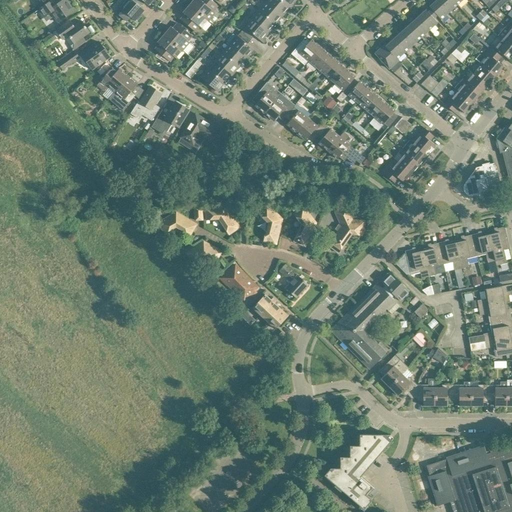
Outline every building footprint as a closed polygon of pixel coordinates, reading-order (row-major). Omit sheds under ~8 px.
[(51,0),(37,10),(43,19),(45,20),(48,20),(50,20),(54,17),(58,23),(74,11),(66,0),(63,0),(55,6),(52,1),(52,0),(51,0)] [(126,0),(124,3),(120,8),(116,12),(119,15),(127,22),(131,17),(135,21),(136,20),(137,21),(142,15),(141,14),(144,10),(141,7),(145,2),(142,0),(126,0)] [(194,0),(190,5),(208,21),(215,13),(213,11),(218,6),(210,0),(194,0)] [(281,0),(268,0),(267,2),(282,15),(286,11),(287,12),(291,12),(292,10),(281,0)] [(281,0),(292,10),(294,8),(294,4),(293,3),(295,0),(281,0)] [(449,12),(437,0),(430,7),(441,20),(449,12)] [(452,0),(437,0),(449,12),(457,5),(452,0)] [(506,0),(500,0),(496,5),(499,8),(507,0),(506,0)] [(267,2),(259,10),(278,26),(280,24),(280,21),(278,20),(282,15),(267,2)] [(183,13),(185,14),(181,19),(195,32),(200,27),(201,29),(208,21),(190,5),(183,13)] [(228,11),(233,14),(237,9),(232,5),(228,11)] [(259,10),(252,19),(268,32),(272,28),(273,29),(276,28),(278,26),(259,10)] [(426,10),(418,18),(429,30),(437,23),(434,19),(428,12),(426,10)] [(228,20),(232,15),(227,11),(223,16),(228,20)] [(418,18),(410,25),(421,38),(429,30),(418,18)] [(252,19),(241,32),(251,40),(254,36),(264,43),(266,41),(265,38),(264,37),(268,32),(252,19)] [(66,23),(56,30),(63,40),(65,38),(73,50),(86,42),(83,37),(89,33),(81,21),(74,26),(73,27),(69,21),(66,23)] [(476,26),(474,28),(481,33),(487,26),(484,23),(483,23),(481,21),(476,26)] [(171,27),(164,35),(183,51),(190,43),(188,41),(192,36),(177,23),(173,28),(171,27)] [(410,25),(401,33),(413,45),(421,38),(410,25)] [(509,31),(502,39),(511,47),(511,33),(505,27),(509,31)] [(241,32),(230,44),(246,58),(250,53),(251,55),(254,54),(256,52),(247,44),(251,40),(241,32)] [(401,33),(393,40),(404,53),(413,45),(401,33)] [(158,43),(159,44),(155,49),(170,62),(174,57),(176,59),(183,51),(164,35),(158,43)] [(46,46),(50,44),(46,38),(42,40),(46,46)] [(445,48),(448,51),(456,43),(453,39),(445,48)] [(511,47),(502,39),(494,47),(508,59),(511,54),(511,47)] [(320,47),(311,40),(295,58),(304,66),(309,61),(320,47)] [(385,45),(383,46),(398,61),(399,60),(397,59),(404,53),(393,40),(386,46),(385,45)] [(88,49),(80,55),(86,64),(88,63),(92,69),(110,57),(100,43),(89,51),(88,49)] [(230,44),(223,53),(242,69),(243,67),(243,64),(242,62),(246,58),(230,44)] [(398,61),(383,46),(375,53),(389,69),(398,61)] [(464,50),(459,46),(456,49),(461,54),(464,50)] [(329,55),(320,47),(309,61),(317,68),(329,55)] [(480,54),(475,59),(480,63),(495,76),(503,67),(500,64),(504,59),(502,57),(494,50),(493,49),(492,49),(484,58),(480,54)] [(74,51),(58,62),(63,69),(79,58),(74,51)] [(223,53),(216,61),(231,75),(235,70),(237,71),(240,71),(242,69),(223,53)] [(329,55),(317,68),(326,76),(338,62),(329,55)] [(431,56),(426,60),(433,67),(437,62),(431,56)] [(433,67),(426,60),(426,59),(422,64),(429,71),(433,67)] [(478,68),(474,73),(487,85),(495,76),(475,59),(479,63),(476,67),(478,68)] [(216,61),(209,70),(227,86),(229,83),(229,80),(228,79),(231,75),(216,61)] [(338,62),(326,76),(335,83),(346,69),(338,62)] [(98,70),(103,76),(110,68),(105,63),(98,70)] [(193,65),(185,74),(190,78),(198,69),(193,65)] [(112,68),(99,83),(97,86),(103,91),(106,91),(110,87),(115,92),(128,76),(119,69),(117,72),(112,68)] [(279,79),(284,73),(280,69),(274,75),(279,79)] [(346,69),(335,83),(344,91),(355,77),(346,69)] [(209,70),(208,71),(201,78),(217,91),(221,87),(222,88),(226,88),(227,86),(209,70)] [(412,78),(417,83),(423,77),(418,72),(412,78)] [(298,73),(295,77),(303,84),(307,81),(298,73)] [(468,77),(464,81),(480,94),(487,85),(474,73),(469,78),(468,77)] [(430,75),(421,84),(426,89),(434,79),(430,75)] [(138,84),(128,76),(115,92),(111,97),(124,109),(134,98),(129,94),(138,84)] [(434,79),(426,89),(431,93),(437,86),(439,83),(434,79)] [(480,94),(464,81),(462,79),(454,88),(458,92),(472,103),(480,94)] [(290,85),(295,89),(299,84),(294,80),(290,85)] [(360,81),(348,95),(357,102),(369,89),(360,81)] [(276,100),(281,94),(267,82),(252,100),(256,104),(259,106),(257,108),(265,114),(276,100)] [(437,86),(431,93),(436,98),(442,91),(437,86)] [(138,102),(131,114),(139,119),(144,112),(153,119),(160,108),(155,105),(161,94),(150,87),(140,103),(138,102)] [(369,89),(357,102),(366,110),(377,96),(369,89)] [(452,95),(444,104),(454,113),(458,108),(464,113),(472,103),(458,92),(454,97),(452,95)] [(285,117),(294,107),(295,105),(281,94),(276,100),(265,114),(264,116),(267,119),(268,117),(274,121),(278,117),(282,121),(285,117)] [(377,96),(366,110),(374,117),(386,103),(377,96)] [(322,104),(326,107),(330,111),(334,107),(337,103),(329,97),(322,104)] [(161,112),(151,127),(155,129),(162,134),(167,126),(168,127),(171,122),(179,127),(189,111),(175,102),(167,116),(161,112)] [(374,117),(383,125),(395,111),(386,103),(374,117)] [(296,104),(295,105),(294,107),(285,117),(290,121),(287,124),(296,132),(308,118),(311,115),(303,108),(301,108),(296,104)] [(190,148),(200,133),(211,140),(218,129),(195,115),(179,141),(190,148)] [(341,121),(350,128),(355,122),(353,124),(344,117),(341,121)] [(391,134),(392,134),(396,129),(399,131),(407,121),(402,117),(394,127),(393,126),(387,133),(390,135),(391,134)] [(308,118),(296,132),(306,140),(312,132),(317,136),(326,126),(321,121),(317,126),(308,118)] [(411,125),(407,121),(399,131),(400,132),(403,135),(411,125)] [(355,122),(350,128),(352,126),(361,133),(364,130),(355,122)] [(506,126),(496,138),(500,153),(503,153),(504,161),(511,158),(511,123),(509,128),(506,126)] [(326,126),(317,136),(321,140),(319,143),(328,151),(340,137),(339,137),(326,126)] [(418,138),(414,144),(428,155),(435,146),(430,141),(434,136),(424,128),(416,137),(418,138)] [(348,135),(344,132),(339,137),(340,137),(328,151),(337,159),(339,157),(344,161),(346,158),(353,164),(356,161),(360,164),(364,159),(360,156),(361,155),(345,141),(349,136),(348,135)] [(404,151),(420,164),(428,155),(414,144),(410,140),(402,150),(404,151)] [(398,162),(412,173),(420,164),(404,151),(401,155),(403,157),(398,162)] [(367,157),(363,161),(367,165),(371,161),(367,157)] [(392,165),(391,167),(384,174),(394,183),(398,178),(404,183),(412,173),(398,162),(394,167),(392,165)] [(494,163),(486,165),(490,180),(499,178),(497,170),(496,171),(494,163)] [(476,168),(464,184),(464,185),(464,186),(463,186),(463,187),(463,188),(463,189),(464,190),(464,191),(464,192),(465,193),(466,194),(467,195),(469,196),(470,196),(471,196),(472,196),(502,189),(499,178),(490,180),(486,165),(476,168)] [(268,223),(264,241),(276,244),(283,219),(268,204),(259,214),(268,223)] [(226,206),(205,207),(206,220),(219,219),(229,235),(240,227),(226,206)] [(304,206),(294,214),(302,225),(294,242),(306,247),(316,223),(304,206)] [(340,226),(327,244),(338,253),(352,234),(363,235),(364,225),(364,220),(353,219),(347,206),(334,212),(340,226)] [(194,211),(195,220),(203,220),(202,210),(202,208),(194,208),(194,211)] [(190,235),(197,224),(176,212),(158,222),(164,233),(176,227),(190,235)] [(495,232),(488,233),(495,261),(496,266),(507,263),(504,250),(510,248),(505,227),(494,229),(495,232)] [(481,233),(471,235),(476,256),(486,254),(488,262),(495,261),(488,233),(482,235),(481,233)] [(462,240),(455,241),(462,269),(469,267),(467,258),(476,256),(471,235),(461,238),(462,240)] [(204,241),(186,252),(193,263),(204,256),(216,262),(222,251),(204,241)] [(448,241),(438,243),(443,264),(453,262),(455,270),(462,269),(455,241),(449,243),(448,241)] [(443,264),(438,243),(428,245),(429,248),(422,249),(429,277),(436,275),(436,274),(445,272),(443,264)] [(406,254),(396,264),(403,271),(408,276),(410,275),(410,272),(420,270),(422,278),(429,277),(422,249),(416,251),(415,249),(405,251),(406,254)] [(296,298),(308,285),(285,264),(279,270),(285,275),(291,281),(285,288),(296,298)] [(237,296),(245,304),(257,292),(251,286),(254,283),(236,265),(230,270),(229,268),(219,278),(227,286),(231,282),(241,292),(237,296)] [(380,281),(385,286),(383,289),(391,297),(393,295),(400,301),(409,291),(390,271),(380,281)] [(472,278),(473,285),(482,284),(480,277),(472,278)] [(351,347),(353,350),(361,357),(359,359),(370,369),(386,353),(368,335),(368,326),(394,300),(391,297),(383,289),(378,283),(367,294),(369,296),(350,314),(349,312),(331,330),(349,349),(351,347)] [(438,284),(431,286),(433,294),(440,293),(438,284)] [(429,295),(433,294),(431,286),(427,287),(422,290),(428,295),(429,295)] [(478,308),(506,303),(509,303),(508,296),(507,296),(506,286),(483,289),(485,299),(476,301),(478,308)] [(253,308),(260,315),(275,300),(273,298),(271,300),(265,295),(253,308)] [(410,303),(413,306),(419,300),(415,297),(410,303)] [(276,301),(275,300),(260,315),(268,322),(280,309),(274,303),(276,301)] [(506,303),(478,308),(479,316),(488,315),(489,323),(511,319),(510,309),(508,310),(506,303)] [(417,315),(421,318),(429,310),(423,304),(414,312),(417,315)] [(288,316),(280,309),(268,322),(276,329),(288,316)] [(242,317),(250,326),(255,321),(247,312),(242,317)] [(491,332),(482,333),(482,335),(484,341),(511,336),(511,334),(511,330),(511,329),(511,321),(511,319),(489,323),(491,332)] [(427,341),(418,331),(412,338),(421,347),(427,341)] [(470,344),(471,351),(485,349),(494,347),(495,357),(508,355),(511,354),(511,336),(484,341),(470,344)] [(436,352),(432,358),(443,364),(447,357),(438,348),(436,352)] [(389,387),(402,374),(408,368),(395,355),(382,369),(386,373),(381,379),(389,387)] [(461,365),(466,370),(470,366),(466,361),(461,365)] [(402,374),(389,387),(398,395),(403,390),(411,399),(417,385),(409,377),(407,379),(402,374)] [(417,385),(411,399),(423,399),(423,406),(435,406),(435,388),(428,388),(428,385),(417,385)] [(435,388),(435,406),(447,406),(447,399),(453,399),(453,385),(442,385),(442,388),(435,388)] [(464,385),(453,385),(453,399),(459,399),(459,406),(471,406),(471,388),(464,388),(464,385)] [(478,388),(471,388),(471,406),(483,406),(483,399),(489,399),(489,385),(478,385),(478,388)] [(500,385),(489,385),(489,399),(495,399),(495,406),(507,406),(507,388),(500,388),(500,385)] [(340,457),(340,468),(331,468),(324,475),(364,509),(372,500),(366,495),(371,488),(373,489),(374,488),(360,477),(392,440),(388,437),(391,435),(360,434),(360,446),(350,446),(350,457),(340,457)] [(511,511),(511,448),(509,449),(508,448),(509,447),(500,450),(499,448),(500,447),(490,450),(491,453),(487,454),(484,445),(446,457),(447,459),(426,466),(430,476),(428,476),(437,506),(454,501),(458,511),(456,511),(511,511)]
